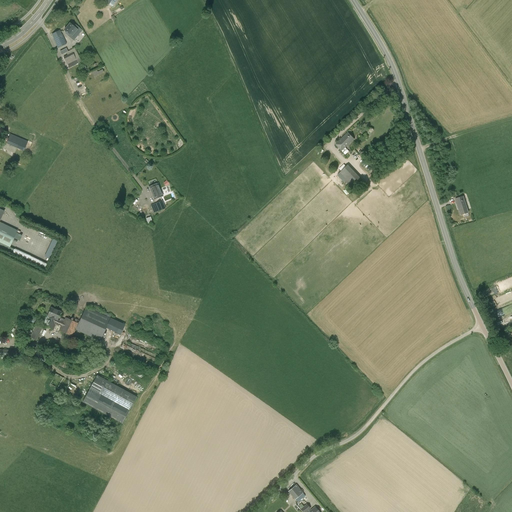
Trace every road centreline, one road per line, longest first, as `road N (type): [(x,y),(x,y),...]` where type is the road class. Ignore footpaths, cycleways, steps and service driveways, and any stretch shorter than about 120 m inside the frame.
road 1 (tertiary): [(481,325),(398,77),(354,0)]
road 2 (unclassified): [(252,511),(317,448),(355,431),(429,356),(481,325)]
road 3 (unclassified): [(133,175),(88,115),(35,18)]
road 4 (unknown): [(398,77),(329,143),(359,169)]
